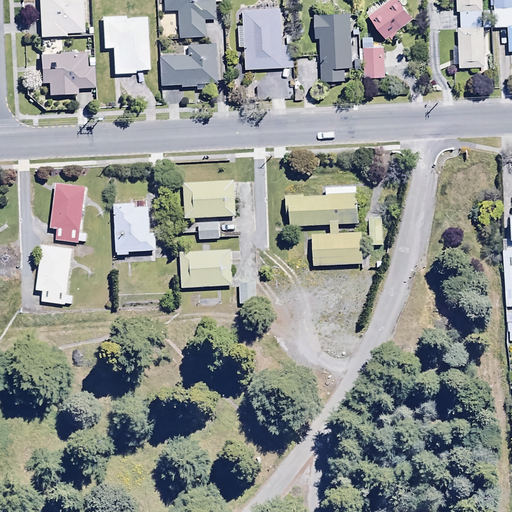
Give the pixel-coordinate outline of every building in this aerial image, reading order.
[(37,0),(39,40),(67,39),(67,36),(83,36),(82,0),(37,0)] [(164,0),(165,13),(178,13),(180,41),(206,40),(205,22),(216,21),(215,1),(211,1),(211,0),(164,0)] [(396,0),(394,0),(369,20),(386,41),(389,38),(392,41),(398,36),(396,34),(413,21),(396,0)] [(483,31),(482,0),(456,0),(457,13),(460,13),(461,30),(457,30),(457,48),(453,48),(454,65),(460,65),(460,70),(491,70),(490,31),(483,31)] [(511,9),(511,0),(490,0),(491,8),(494,8),(494,11),(511,9)] [(244,50),(245,71),(293,69),(292,47),(282,47),(280,10),(273,10),(273,4),(260,5),(261,10),(243,11),(243,28),(238,28),(239,50),(244,50)] [(353,71),(350,15),(314,18),(315,41),(319,41),(321,85),(345,83),(345,71),(353,71)] [(135,74),(150,73),(148,20),(125,21),(125,18),(102,19),(103,50),(112,50),(113,76),(135,75),(135,74)] [(367,51),(363,51),(364,81),(396,79),(396,71),(385,72),(384,50),(373,50),(373,43),(367,43),(367,51)] [(218,86),(217,47),(188,48),(189,58),(160,60),(161,89),(181,88),(181,90),(197,89),(197,92),(214,92),(214,86),(218,86)] [(94,92),(93,69),(86,69),(86,56),(40,57),(41,86),(48,86),(49,98),(77,98),(77,92),(94,92)] [(234,184),(183,186),(184,221),(235,220),(234,184)] [(82,234),(87,190),(56,186),(51,231),(58,232),(56,242),(79,245),(80,244),(87,245),(88,235),(82,234)] [(290,229),(328,228),(330,227),(331,236),(312,237),(314,269),(363,266),(361,235),(339,236),(338,228),(358,227),(356,189),(325,191),(326,198),(303,199),(303,196),(284,197),(286,218),(290,218),(290,229)] [(131,206),(113,207),(116,258),(129,257),(129,254),(156,253),(155,236),(149,236),(148,210),(138,210),(137,203),(131,203),(131,206)] [(382,218),(368,219),(369,248),(383,247),(382,218)] [(219,226),(198,226),(198,242),(219,242),(219,226)] [(202,254),(180,255),(182,291),(233,288),(231,253),(209,254),(209,247),(202,247),(202,254)] [(68,297),(73,252),(43,248),(36,303),(72,307),(73,297),(68,297)] [(511,252),(503,253),(506,311),(511,310),(511,252)] [(176,259),(155,259),(155,278),(176,278),(176,259)] [(257,285),(239,285),(239,306),(258,305),(257,285)]
